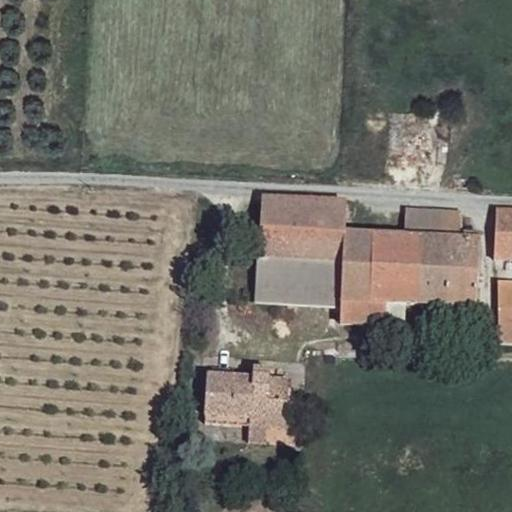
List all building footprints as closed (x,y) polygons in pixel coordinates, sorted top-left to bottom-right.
[(349,206),(264,201),(260,258),(341,265),(346,266),(349,234),(349,206)] [(397,202),(395,237),(450,241),(451,204),(397,202)] [(511,211),(497,211),(494,259),(511,260),(511,211)] [(395,237),(349,234),(346,266),(341,265),(338,299),(385,303),(472,310),(478,244),(450,241),(395,237)] [(341,265),(260,258),(258,300),(336,305),(338,299),(341,265)] [(511,286),(501,286),(501,311),(511,312),(511,286)] [(385,303),(338,299),(336,305),(336,328),(381,333),(385,303)] [(511,312),(501,311),(497,345),(511,346),(511,312)] [(242,368),(199,367),(195,409),(240,414),(239,435),(254,437),(254,422),(273,422),(277,365),(243,359),(242,368)]
